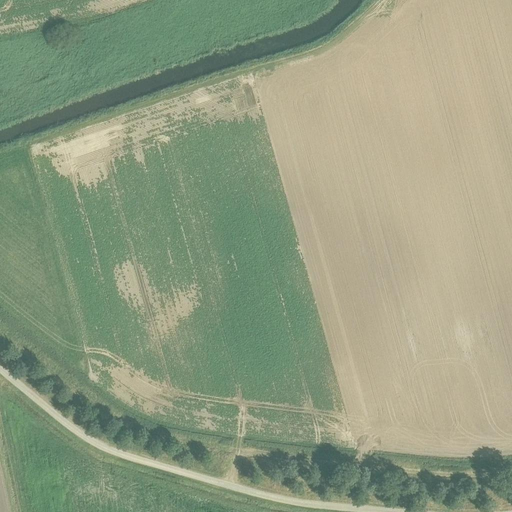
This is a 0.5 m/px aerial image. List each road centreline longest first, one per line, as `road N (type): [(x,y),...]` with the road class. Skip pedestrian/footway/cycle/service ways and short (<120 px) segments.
road 1 (track): [(511,473),(456,474),(159,438),(107,415),(0,327)]
road 2 (unclassified): [(373,511),(298,503),(116,451),(80,435),(0,371)]
